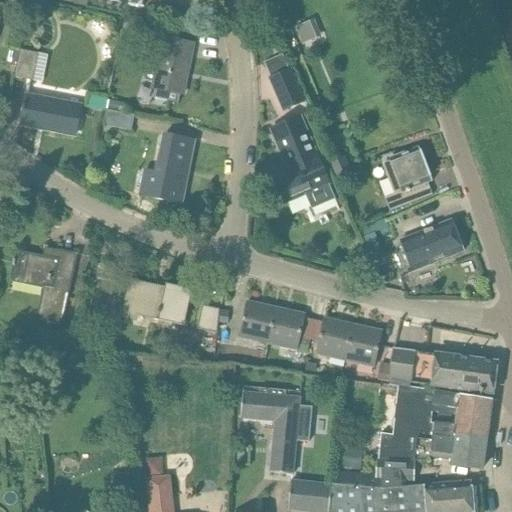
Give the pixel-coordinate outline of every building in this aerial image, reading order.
[(125,16),(122,30),(147,35),(150,21),(125,16)] [(310,22),(298,27),(304,43),(316,38),(310,22)] [(273,28),(267,31),(279,57),(285,55),(273,28)] [(163,38),(152,89),(155,90),(153,98),(178,103),(179,95),(182,95),(193,44),(163,38)] [(19,50),(14,77),(30,81),(35,54),(19,50)] [(289,69),(287,71),(269,78),(283,111),(303,102),(289,69)] [(80,106),(27,96),(21,125),(74,136),(80,106)] [(134,117),(108,112),(106,125),(132,130),(134,117)] [(284,203),(304,194),(311,209),(333,199),(327,184),(328,184),(315,154),(314,155),(298,117),(270,129),(286,167),(272,173),(274,178),(269,180),(275,193),(279,191),(284,203)] [(144,169),(139,196),(180,204),(193,142),(163,136),(156,172),(144,169)] [(393,152),(379,158),(394,195),(385,199),(390,212),(409,204),(432,195),(427,183),(432,181),(431,180),(433,177),(431,171),(427,170),(423,159),(425,156),(422,150),(419,149),(419,148),(395,157),(393,152)] [(329,164),(328,165),(336,183),(336,182),(353,175),(345,157),(329,164)] [(359,230),(362,238),(388,227),(385,219),(359,230)] [(411,272),(463,252),(451,221),(399,241),(411,272)] [(17,250),(10,283),(43,290),(37,320),(62,325),(78,254),(56,249),(56,251),(54,258),(43,256),(17,250)] [(121,312),(182,325),(190,289),(166,284),(165,287),(129,279),(121,312)] [(239,338),(267,344),(275,308),(247,302),(239,338)] [(217,333),(219,309),(202,306),(197,329),(217,333)] [(275,308),(267,344),(296,351),(304,315),(275,308)] [(219,311),(218,323),(227,324),(228,312),(219,311)] [(344,361),(352,325),(323,319),(315,355),(344,361)] [(352,325),(344,361),(373,368),(381,332),(352,325)] [(389,380),(389,386),(398,387),(398,386),(410,388),(410,383),(492,394),(496,362),(393,349),(389,380)] [(304,371),(304,375),(315,376),(316,364),(306,363),(305,363),(304,371)] [(487,435),(491,400),(398,386),(398,387),(394,420),(487,435)] [(300,392),(243,387),(240,418),(275,422),(270,473),(292,475),(295,442),(309,443),(312,408),(299,407),(300,392)] [(381,483),(405,481),(412,481),(413,462),(430,463),(431,456),(451,459),(450,465),(482,469),(487,435),(394,420),(392,436),(380,434),(378,461),(381,483)] [(172,511),(170,481),(148,483),(150,511),(172,511)] [(473,511),(471,482),(406,488),(405,481),(381,483),(381,490),(331,487),(329,511),(473,511)] [(329,511),(331,487),(292,482),(291,482),(287,510),(302,511),(329,511)]
